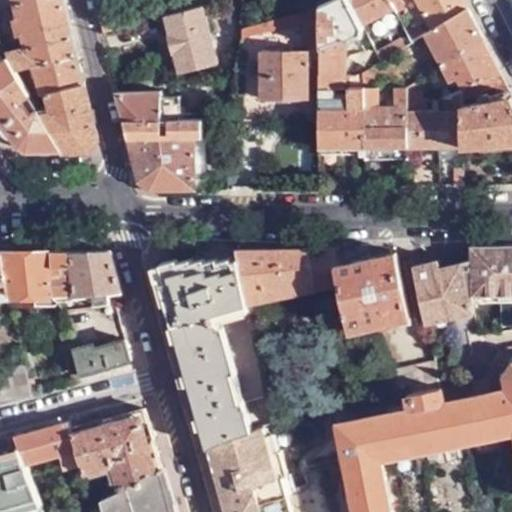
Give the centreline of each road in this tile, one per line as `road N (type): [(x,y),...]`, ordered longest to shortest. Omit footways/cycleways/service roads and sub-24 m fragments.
road 1 (tertiary): [(127,209),(511,214)]
road 2 (residential): [(127,209),(78,0)]
road 3 (residential): [(0,417),(164,373)]
road 4 (residential): [(164,373),(127,209)]
road 5 (residential): [(201,511),(164,373)]
